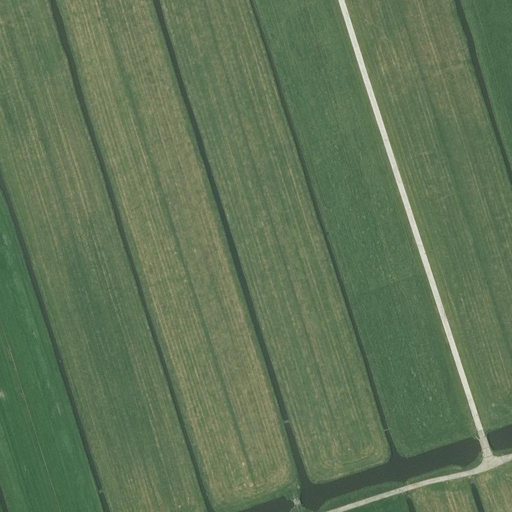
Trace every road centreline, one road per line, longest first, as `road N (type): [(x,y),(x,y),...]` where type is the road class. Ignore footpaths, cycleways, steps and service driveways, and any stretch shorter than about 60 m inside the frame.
road 1 (track): [(491,463),(340,0)]
road 2 (track): [(337,511),(511,455)]
